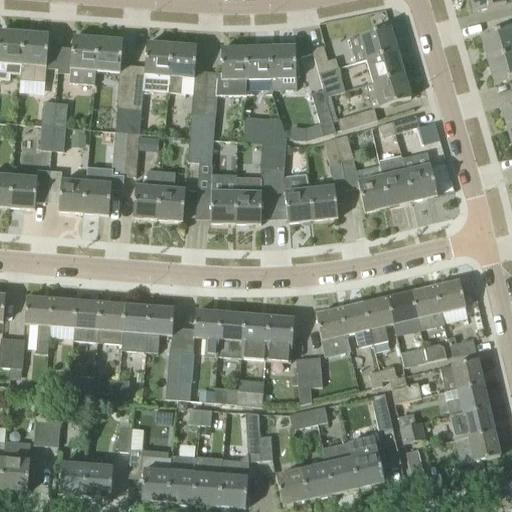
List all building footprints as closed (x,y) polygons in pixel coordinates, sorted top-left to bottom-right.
[(502,0),(468,0),(473,14),(504,5),(502,0)] [(479,37),(487,62),(511,55),(511,29),(511,28),(479,37)] [(390,29),(359,38),(366,61),(396,53),(390,29)] [(9,76),(20,76),(23,35),(0,33),(0,81),(9,82),(9,76)] [(23,35),(20,76),(20,77),(20,82),(44,84),(46,69),(48,37),(23,35)] [(95,73),(98,41),(72,39),(70,71),(69,85),(94,87),(95,73)] [(122,43),(98,41),(95,73),(119,75),(122,43)] [(143,93),(167,95),(170,47),(146,45),(144,70),(143,93)] [(196,49),(170,47),(167,95),(181,96),(182,80),(194,81),(196,49)] [(296,81),(295,61),(295,49),(270,50),(271,81),(272,93),(296,92),(296,81)] [(311,52),(318,75),(337,69),(335,61),(327,64),(323,49),(311,52)] [(246,98),(246,82),(246,50),(220,51),(221,81),(218,81),(216,98),(246,98)] [(246,50),(246,82),(271,81),(270,50),(246,50)] [(373,85),(403,77),(396,53),(366,61),(373,85)] [(511,55),(487,62),(493,86),(511,80),(511,55)] [(403,77),(373,85),(380,109),(410,101),(403,77)] [(325,100),(323,93),(310,96),(322,139),(335,135),(325,100)] [(55,106),(43,105),(41,128),(53,129),(55,106)] [(511,105),(500,110),(507,135),(511,133),(511,105)] [(55,106),(53,129),(66,130),(68,107),(55,106)] [(129,110),(116,109),(114,134),(127,135),(129,110)] [(127,135),(139,136),(141,111),(129,110),(127,135)] [(337,122),(341,134),(377,123),(373,112),(337,122)] [(202,116),(191,115),(189,140),(200,141),(202,116)] [(202,116),(200,141),(213,142),(215,117),(202,116)] [(415,118),(391,125),(395,138),(419,130),(415,118)] [(249,146),(261,147),(261,146),(273,147),(285,148),(286,142),(280,123),(245,120),(242,145),(249,146)] [(391,125),(380,129),(384,141),(395,138),(391,125)] [(39,153),(51,154),(53,129),(41,128),(39,153)] [(53,129),(51,154),(64,155),(66,130),(53,129)] [(290,129),(288,142),(304,144),(306,131),(290,129)] [(111,178),(123,179),(127,135),(114,134),(111,178)] [(139,136),(127,135),(123,179),(136,180),(139,136)] [(200,141),(189,140),(187,164),(198,166),(200,141)] [(200,141),(198,166),(211,167),(213,142),(200,141)] [(324,145),(330,167),(341,164),(334,142),(324,145)] [(285,148),(273,147),(271,171),(271,172),(283,173),(285,148)] [(403,163),(412,204),(437,199),(427,157),(403,163)] [(379,168),(388,210),(412,204),(403,163),(402,164),(401,160),(379,166),(379,168)] [(356,174),(353,161),(341,164),(342,166),(346,191),(357,189),(356,184),(358,184),(356,174)] [(356,184),(357,189),(364,215),(388,210),(379,168),(366,171),(356,174),(358,184),(356,184)] [(146,173),(145,189),(134,188),(132,220),(157,222),(160,174),(146,173)] [(160,174),(157,222),(182,224),(184,192),(173,191),(174,175),(160,174)] [(0,177),(0,209),(10,211),(12,178),(0,177)] [(12,178),(10,211),(34,213),(37,180),(12,178)] [(312,223),(309,192),(307,179),(283,182),(284,194),(288,226),(312,223)] [(210,226),(236,227),(236,182),(211,181),(210,194),(210,226)] [(84,217),(86,184),(60,182),(58,214),(84,217)] [(260,227),(260,195),(261,182),(236,182),(236,227),(260,227)] [(86,184),(84,217),(108,218),(111,186),(86,184)] [(334,189),(309,192),(312,223),(337,221),(334,193),(334,189)] [(459,284),(434,290),(440,315),(465,309),(459,284)] [(434,290),(410,295),(416,321),(420,334),(444,328),(440,315),(434,290)] [(410,295),(386,301),(393,327),(416,321),(410,295)] [(47,357),(48,341),(49,329),(50,302),(26,300),(24,327),(37,328),(35,344),(35,356),(47,357)] [(393,327),(386,301),(362,307),(372,347),(387,344),(384,329),(393,327)] [(50,302),(49,329),(73,331),(75,304),(50,302)] [(73,343),(97,345),(99,306),(75,304),(73,331),(72,343),(73,343)] [(97,345),(120,347),(123,308),(99,306),(97,345)] [(362,307),(339,312),(345,338),(354,336),(358,351),(372,347),(362,307)] [(121,353),(144,355),(147,310),(123,308),(120,347),(121,347),(121,353)] [(159,338),(171,339),(172,330),(173,312),(147,310),(144,355),(157,356),(159,338)] [(345,338),(339,312),(315,318),(322,344),(345,338)] [(195,314),(193,332),(193,340),(205,341),(203,360),(217,361),(217,360),(220,316),(195,314)] [(217,360),(241,362),(244,318),(220,316),(217,360)] [(241,362),(265,364),(269,319),(244,318),(241,362)] [(293,321),(269,319),(265,364),(289,366),(291,348),(293,321)] [(475,354),(472,342),(456,347),(454,340),(446,342),(451,361),(475,354)] [(0,341),(0,370),(10,371),(13,342),(0,341)] [(10,371),(22,372),(24,342),(13,342),(10,371)] [(438,346),(424,350),(428,365),(446,360),(443,350),(438,346)] [(404,370),(419,367),(415,352),(400,356),(404,370)] [(168,354),(165,401),(177,402),(181,355),(170,354),(168,354)] [(191,385),(194,356),(192,356),(181,355),(177,402),(189,403),(189,401),(194,401),(194,391),(190,391),(190,385),(191,385)] [(310,391),(322,390),(319,360),(307,361),(310,391)] [(311,405),(310,391),(307,361),(295,362),(299,408),(311,405)] [(454,384),(457,392),(482,386),(477,362),(439,371),(443,387),(454,384)] [(389,382),(397,381),(395,369),(378,373),(381,384),(389,382)] [(382,389),(381,384),(378,373),(368,376),(371,391),(382,389)] [(58,394),(68,394),(69,379),(59,378),(58,394)] [(93,380),(69,379),(68,394),(92,396),(93,380)] [(406,388),(404,379),(397,381),(389,382),(391,392),(395,407),(402,405),(421,401),(417,385),(406,388)] [(117,399),(118,383),(108,382),(106,398),(117,399)] [(239,392),(238,408),(261,410),(263,384),(239,382),(239,392)] [(118,383),(117,399),(128,400),(130,384),(118,383)] [(459,402),(447,404),(451,419),(488,410),(482,386),(457,392),(459,402)] [(238,408),(239,392),(215,391),(215,394),(214,406),(236,407),(236,408),(238,408)] [(214,406),(215,394),(199,393),(198,405),(214,406)] [(383,397),(370,400),(379,438),(392,435),(383,397)] [(324,410),(314,412),(317,427),(327,425),(324,410)] [(455,443),(468,440),(494,434),(488,410),(451,419),(449,419),(455,443)] [(200,428),(201,413),(190,412),(188,427),(200,428)] [(292,433),(317,427),(314,412),(289,418),(292,433)] [(201,413),(200,428),(209,429),(211,413),(201,413)] [(400,431),(415,428),(412,416),(397,420),(400,431)] [(34,448),(47,449),(48,425),(36,424),(34,448)] [(120,424),(117,454),(129,455),(129,452),(130,453),(132,425),(120,424)] [(60,426),(48,425),(47,449),(58,450),(60,426)] [(415,428),(400,431),(404,447),(425,441),(421,426),(415,428)] [(474,464),(482,462),(499,458),(494,434),(468,440),(474,464)] [(258,440),(260,464),(273,463),(270,439),(258,440)] [(248,465),(260,464),(258,440),(246,441),(248,458),(248,465)] [(373,440),(347,446),(358,492),(383,486),(373,440)] [(1,493),(27,495),(29,464),(30,449),(5,446),(1,493)] [(326,467),(333,497),(358,492),(347,446),(322,451),(326,467)] [(129,452),(129,455),(127,481),(142,482),(141,504),(167,506),(171,461),(167,461),(167,456),(143,454),(140,453),(130,453),(129,452)] [(423,476),(418,457),(417,453),(405,455),(411,479),(423,476)] [(171,459),(171,461),(167,506),(193,508),(196,477),(195,477),(196,461),(171,459)] [(247,481),(248,469),(238,468),(235,464),(222,463),(220,479),(218,510),(245,511),(247,481)] [(84,499),(86,468),(60,466),(57,497),(84,499)] [(301,473),(308,503),(333,497),(326,467),(301,473)] [(86,468),(84,499),(110,501),(112,470),(108,470),(86,468)] [(308,503),(301,473),(275,479),(282,509),(308,503)] [(218,510),(220,479),(219,479),(196,477),(193,508),(218,510)]
